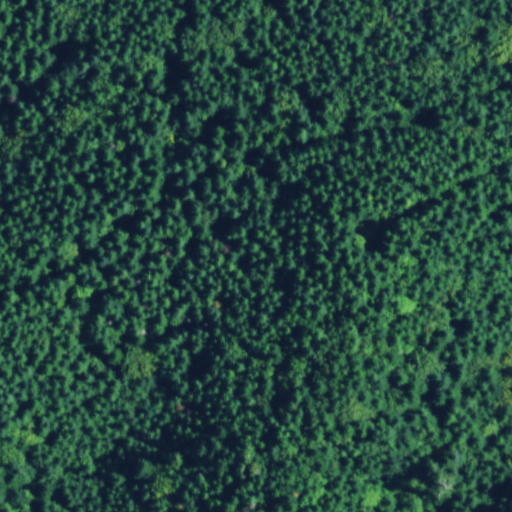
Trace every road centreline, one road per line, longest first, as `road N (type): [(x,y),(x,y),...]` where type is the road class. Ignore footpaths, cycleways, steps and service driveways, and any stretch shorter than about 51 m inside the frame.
road 1 (track): [(511,138),(384,122),(315,140),(155,199),(98,243),(0,296)]
road 2 (track): [(511,157),(351,246)]
